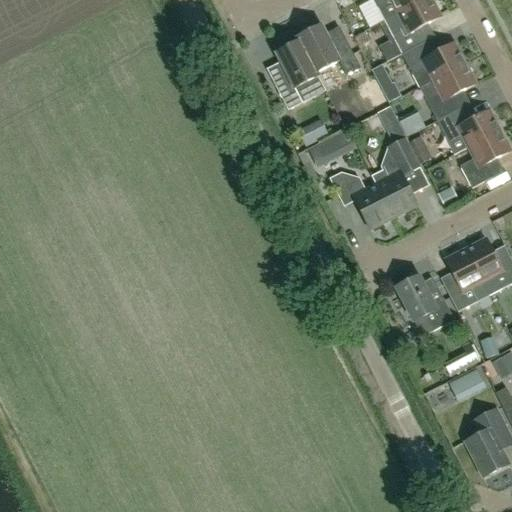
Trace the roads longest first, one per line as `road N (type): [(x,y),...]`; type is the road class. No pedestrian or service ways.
road 1 (unclassified): [(453,511),(186,0)]
road 2 (residential): [(362,269),(511,194)]
